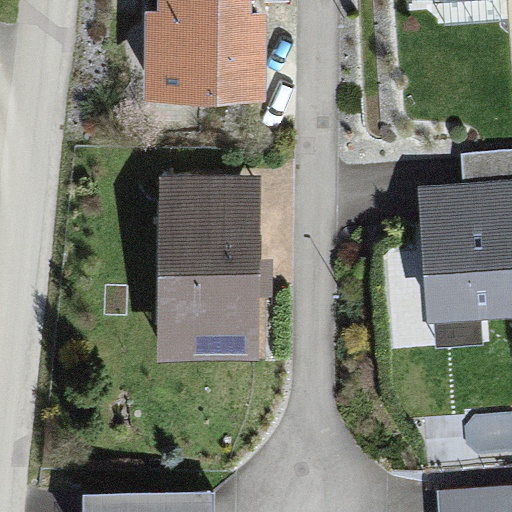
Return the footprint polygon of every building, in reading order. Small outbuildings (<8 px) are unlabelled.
[(247,0),(141,0),(143,78),(248,77),(247,0)] [(253,351),(255,170),(152,169),(150,350),(253,351)] [(511,175),(406,177),(407,344),(490,343),(489,307),(511,306),(511,175)] [(511,511),(511,469),(423,471),(423,511),(511,511)] [(194,511),(194,483),(75,483),(75,511),(194,511)]
